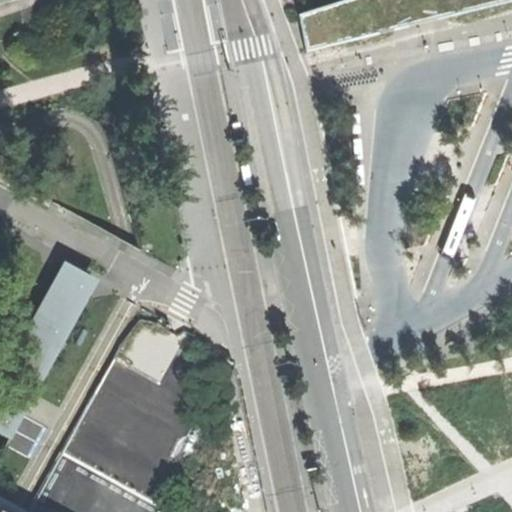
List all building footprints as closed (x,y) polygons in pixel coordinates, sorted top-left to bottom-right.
[(331,0),(299,10),(309,49),(497,0),(331,0)] [(359,128),(363,128),(363,107),(354,107),(354,123),(354,128),(359,128)] [(242,137),(246,136),(241,115),(233,117),(237,132),(238,138),(242,137)] [(359,153),(363,153),(363,132),(354,132),(355,148),(355,153),(359,153)] [(252,179),(256,178),(251,157),(243,159),(246,175),(247,180),(252,179)] [(359,179),(363,179),(363,158),(355,158),(355,174),(355,179),(359,179)] [(82,269),(64,259),(0,374),(0,432),(12,439),(32,404),(100,279),(82,269)] [(0,508),(7,511),(16,511),(0,503),(0,508)]
